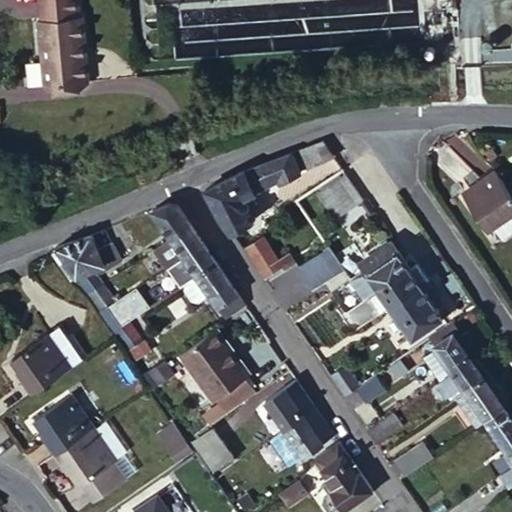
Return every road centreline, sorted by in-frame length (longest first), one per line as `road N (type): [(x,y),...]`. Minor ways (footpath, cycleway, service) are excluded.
road 1 (residential): [(408,511),(183,176)]
road 2 (residential): [(359,118),(511,328)]
road 3 (residential): [(183,176),(0,250)]
road 4 (residential): [(359,118),(278,138),(183,176)]
road 5 (residential): [(511,114),(359,118)]
